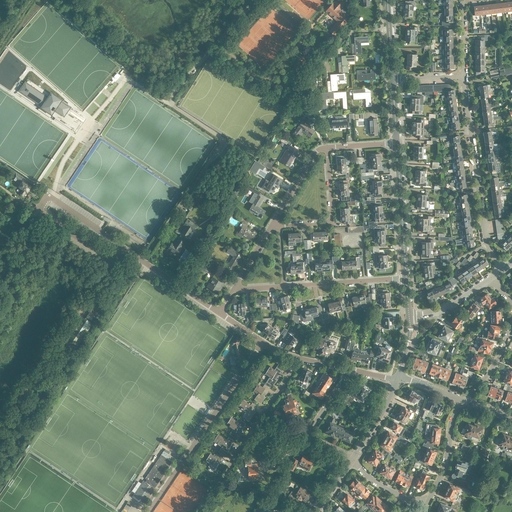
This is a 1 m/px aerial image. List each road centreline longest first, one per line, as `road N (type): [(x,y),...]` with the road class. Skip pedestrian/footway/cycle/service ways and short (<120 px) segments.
road 1 (residential): [(148,511),(262,342)]
road 2 (residential): [(501,268),(486,243),(463,77)]
road 3 (residential): [(213,486),(302,358)]
road 4 (secondary): [(406,277),(396,142)]
road 5 (unknown): [(216,42),(250,74),(264,76),(311,26)]
road 6 (residential): [(279,226),(331,220),(327,147)]
road 7 (residential): [(353,459),(311,435),(349,369)]
road 8 (residential): [(282,286),(406,277)]
road 9 (residential): [(422,511),(463,400)]
